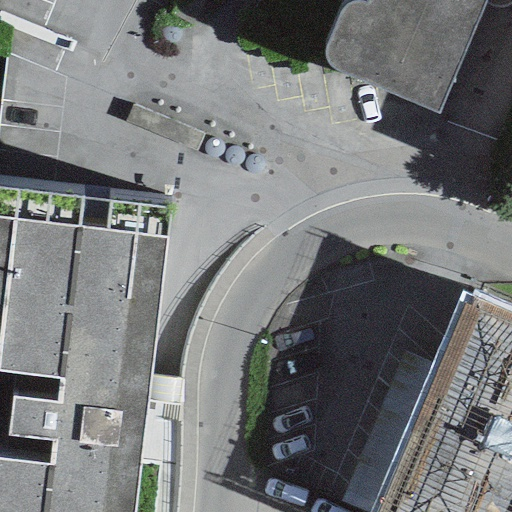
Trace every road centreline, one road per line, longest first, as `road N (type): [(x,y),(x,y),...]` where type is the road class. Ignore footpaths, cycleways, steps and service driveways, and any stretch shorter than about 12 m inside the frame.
road 1 (residential): [(221,511),(245,344),(260,297),(290,270),(387,231),(444,235)]
road 2 (residential): [(511,61),(444,235)]
